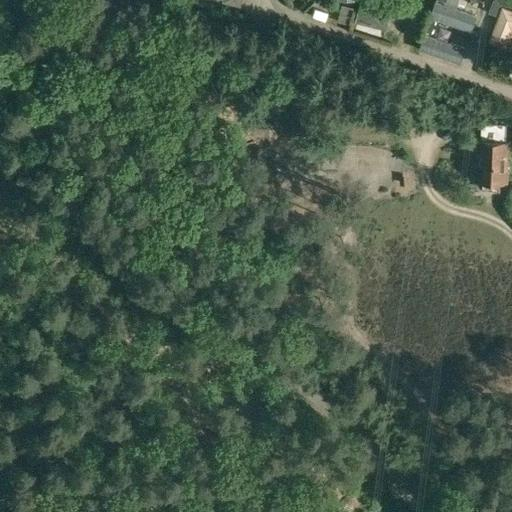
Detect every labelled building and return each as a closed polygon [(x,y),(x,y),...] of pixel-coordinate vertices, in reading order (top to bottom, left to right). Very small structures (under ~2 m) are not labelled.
[(384,27),(390,0),(361,0),(356,20),(384,27)] [(435,2),(429,19),(469,33),(475,17),(435,2)] [(340,6),(336,21),(350,25),(354,9),(340,6)] [(511,9),(501,6),(487,42),(504,49),(511,30),(511,9)] [(422,35),(417,50),(460,65),(465,50),(422,35)] [(306,100),(305,72),(272,73),(272,101),(306,100)] [(479,141),(477,184),(482,184),(499,185),(504,185),(506,142),(505,142),(505,125),(480,124),(479,141)]
